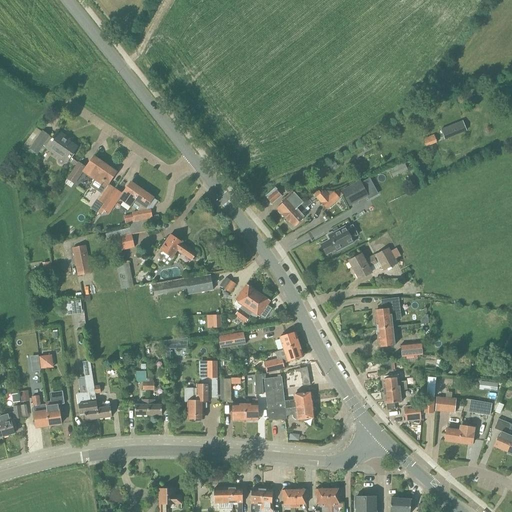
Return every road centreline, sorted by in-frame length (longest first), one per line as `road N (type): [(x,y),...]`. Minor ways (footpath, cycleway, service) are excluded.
road 1 (tertiary): [(380,435),(339,384),(241,220),(66,0)]
road 2 (tertiary): [(0,477),(129,451),(338,462),(380,435)]
